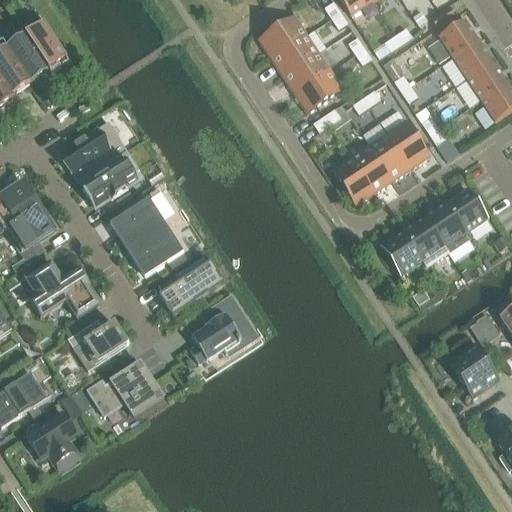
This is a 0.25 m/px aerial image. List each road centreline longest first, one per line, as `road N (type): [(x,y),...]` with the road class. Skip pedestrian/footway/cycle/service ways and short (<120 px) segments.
road 1 (residential): [(292,0),(233,38),(233,56),(353,235),(511,130)]
road 2 (residential): [(166,357),(21,139)]
